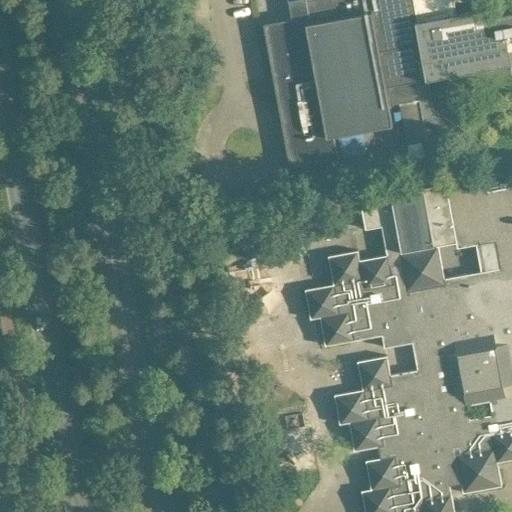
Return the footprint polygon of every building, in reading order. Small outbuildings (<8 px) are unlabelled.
[(511,0),(305,0),(309,15),(291,18),(263,23),(280,111),(290,167),(294,166),(338,158),(334,134),(393,123),(389,105),(419,99),(423,121),(429,121),(479,154),(482,169),(494,167),(494,163),(493,163),(489,142),(484,143),(433,108),(428,78),(511,63),(511,70),(511,0)] [(419,99),(399,103),(406,142),(426,139),(423,121),(419,99)] [(362,132),(339,137),(342,156),(366,152),(362,132)] [(511,184),(498,187),(494,167),(482,169),(483,176),(368,197),(373,226),(390,223),(395,252),(360,258),(358,249),(328,254),(333,283),(305,288),(311,318),(320,316),(325,344),(386,333),(388,345),(413,341),(418,368),(391,373),(387,354),(358,360),(363,388),(334,393),(340,423),(349,421),(354,449),(383,444),(385,455),(366,459),(371,487),(362,489),(366,511),(455,511),(450,484),(461,482),(463,491),(502,484),(498,460),(511,457),(511,184)] [(243,337),(211,343),(215,367),(247,361),(243,337)]
